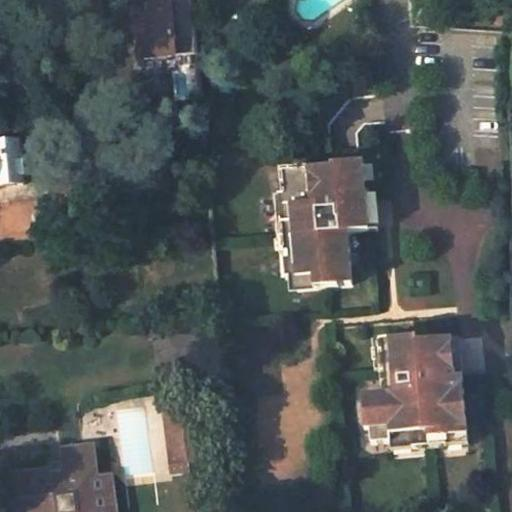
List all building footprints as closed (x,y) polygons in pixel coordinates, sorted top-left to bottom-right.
[(134,9),(138,64),(197,59),(193,4),(148,8),(134,9)] [(0,187),(24,186),(19,140),(0,141),(0,187)] [(281,195),(283,218),(290,224),(292,239),(296,282),(297,293),(351,288),(347,238),(367,235),(364,200),(360,166),(330,168),(330,172),(279,177),(281,195)] [(292,239),(290,224),(283,218),(281,195),(272,197),(276,241),(292,239)] [(377,235),(374,199),(364,200),(367,235),(377,235)] [(296,282),(292,239),(276,241),(278,261),(284,261),(286,282),(296,282)] [(415,337),(382,340),(385,372),(378,372),(381,397),(362,399),(365,430),(370,430),(372,447),(390,445),(409,443),(417,432),(426,431),(440,429),(448,436),(467,434),(457,338),(416,343),(415,337)] [(371,341),(374,373),(378,372),(385,372),(382,340),(371,341)] [(195,407),(160,413),(167,453),(171,480),(189,477),(187,466),(204,464),(195,407)] [(428,450),(468,446),(467,434),(448,436),(440,429),(426,431),(428,450)] [(391,454),(428,450),(426,431),(417,432),(409,443),(390,445),(391,454)] [(114,511),(109,480),(96,481),(91,452),(57,457),(61,475),(22,481),(26,507),(11,510),(11,511),(114,511)] [(22,481),(12,482),(16,509),(26,507),(22,481)]
